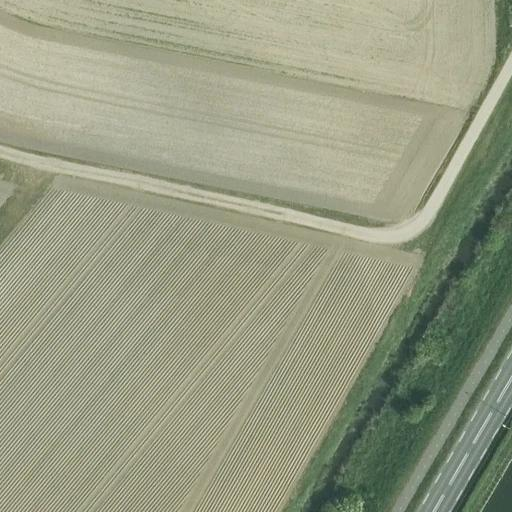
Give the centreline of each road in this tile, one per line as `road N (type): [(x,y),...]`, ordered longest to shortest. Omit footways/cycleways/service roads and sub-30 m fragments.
road 1 (unclassified): [(283,216),(395,234),(431,209),(511,61)]
road 2 (track): [(283,216),(0,156)]
road 3 (primary): [(435,511),(511,376)]
